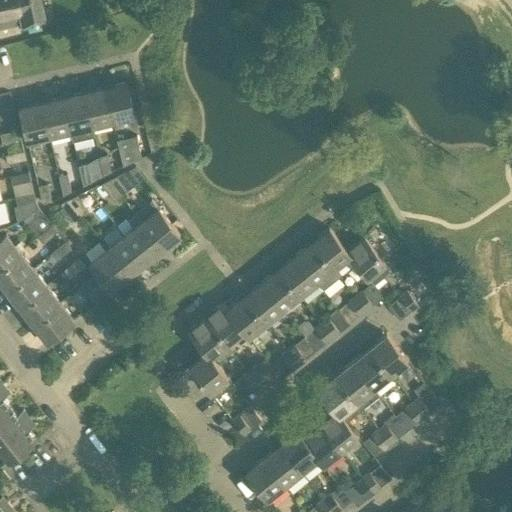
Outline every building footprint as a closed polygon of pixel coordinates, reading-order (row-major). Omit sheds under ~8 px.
[(8,30),(45,21),(40,0),(0,0),(0,27),(8,26),(8,30)] [(126,81),(114,83),(113,80),(102,82),(103,86),(104,86),(112,120),(134,115),(126,81)] [(103,86),(93,88),(92,85),(81,87),(82,91),(83,91),(91,125),(112,120),(104,86),(103,86)] [(71,90),(60,92),(61,96),(62,96),(70,130),(72,137),(93,132),(91,125),(83,91),(82,91),(72,93),(71,90)] [(61,96),(51,98),(50,94),(39,97),(40,101),(41,101),(49,135),(70,130),(62,96),(61,96)] [(40,101),(30,103),(29,99),(18,102),(27,140),(49,135),(41,101),(40,101)] [(0,119),(15,116),(13,107),(0,110),(0,119)] [(19,129),(0,133),(2,142),(21,138),(19,129)] [(136,138),(117,142),(123,168),(141,160),(136,138)] [(24,150),(5,154),(7,163),(26,159),(24,150)] [(107,153),(98,156),(103,175),(111,171),(107,153)] [(87,163),(78,165),(83,185),(91,181),(87,163)] [(29,171),(10,175),(12,184),(31,180),(29,171)] [(67,173),(58,175),(63,195),(71,191),(67,173)] [(116,175),(108,179),(121,195),(127,189),(116,175)] [(121,195),(108,179),(100,183),(101,184),(108,193),(114,200),(121,195)] [(38,185),(42,202),(51,200),(47,183),(38,185)] [(101,184),(95,188),(103,197),(108,193),(101,184)] [(33,192),(15,196),(17,205),(36,201),(33,192)] [(76,195),(68,199),(81,215),(88,209),(76,195)] [(81,215),(68,199),(60,203),(74,220),(81,215)] [(38,206),(23,218),(29,225),(43,213),(38,206)] [(158,206),(140,220),(164,251),(172,244),(170,241),(179,233),(158,206)] [(164,251),(140,220),(123,234),(145,261),(154,254),(157,257),(164,251)] [(52,224),(37,236),(42,243),(57,231),(52,224)] [(346,248),(329,227),(311,240),(333,267),(349,254),(350,254),(346,249),(346,248)] [(5,233),(0,236),(0,265),(19,250),(18,249),(24,244),(13,230),(7,235),(5,233)] [(145,261),(123,234),(107,247),(131,278),(139,271),(136,268),(145,261)] [(346,248),(346,249),(350,254),(349,254),(373,284),(390,270),(384,263),(385,262),(363,235),(346,248)] [(311,240),(294,254),(316,281),(317,280),(323,288),(339,276),(333,268),(333,267),(311,240)] [(65,241),(50,252),(56,259),(71,248),(65,241)] [(131,278),(107,247),(89,261),(111,288),(120,281),(123,284),(131,278)] [(0,265),(0,281),(5,288),(6,289),(33,267),(19,250),(0,265)] [(316,281),(294,254),(278,267),(299,294),(316,281)] [(79,258),(64,269),(69,276),(84,264),(79,258)] [(6,289),(5,288),(2,291),(9,299),(12,297),(18,305),(19,306),(46,284),(33,267),(6,289)] [(299,294),(278,267),(261,281),(282,308),(299,294)] [(98,282),(93,275),(78,287),(83,293),(98,282)] [(261,281),(244,294),(265,322),(282,308),(261,281)] [(19,306),(18,305),(15,308),(22,316),(25,313),(32,322),(59,301),(46,284),(19,306)] [(361,289),(354,294),(367,311),(374,305),(361,289)] [(411,311),(419,305),(406,289),(398,295),(411,311)] [(244,294),(227,307),(227,308),(244,329),(243,329),(248,335),(265,322),(244,294)] [(367,311),(354,294),(347,300),(360,316),(367,311)] [(32,322),(29,324),(35,333),(39,330),(46,340),(73,318),(59,301),(32,322)] [(227,342),(243,329),(244,329),(227,308),(227,307),(222,301),(205,315),(227,342)] [(227,342),(205,315),(188,329),(205,351),(206,350),(210,356),(210,355),(220,348),(226,355),(233,350),(227,342)] [(327,316),(320,321),(333,337),(340,332),(327,316)] [(333,337),(320,321),(313,327),(326,343),(333,337)] [(386,333),(368,347),(390,374),(407,360),(386,333)] [(287,348),(299,364),(306,359),(293,343),(287,348)] [(368,347),(351,360),(373,387),(374,387),(390,374),(368,347)] [(299,364),(287,348),(279,354),(292,370),(299,364)] [(206,350),(205,351),(188,364),(214,397),(222,391),(218,385),(228,377),(210,355),(210,356),(206,350)] [(351,360),(335,374),(362,408),(379,394),(374,387),(373,387),(351,360)] [(248,370),(260,385),(267,379),(255,364),(248,370)] [(260,385),(248,370),(242,375),(253,390),(260,385)] [(362,408),(335,374),(317,387),(335,409),(339,414),(340,414),(345,420),(362,408)] [(3,384),(0,386),(0,412),(10,405),(3,396),(9,392),(3,384)] [(418,395),(411,400),(425,416),(431,411),(418,395)] [(425,416),(411,400),(404,406),(417,422),(425,416)] [(17,414),(10,405),(0,412),(0,439),(29,416),(23,409),(17,414)] [(335,409),(318,422),(340,449),(357,436),(345,420),(340,414),(339,414),(335,409)] [(243,434),(250,428),(238,414),(232,419),(243,434)] [(34,424),(29,416),(0,439),(0,450),(7,460),(36,437),(28,428),(34,424)] [(318,422),(302,435),(301,436),(318,457),(323,463),(340,449),(318,422)] [(385,422),(378,427),(391,443),(398,438),(385,422)] [(391,443),(378,427),(370,433),(383,449),(391,443)] [(301,436),(302,435),(297,429),(280,443),(301,470),(318,457),(301,436)] [(280,443),(263,457),(284,484),(301,470),(280,443)] [(284,484),(263,457),(245,470),(267,498),(284,484)] [(361,476),(374,492),(381,487),(368,471),(361,476)] [(374,492),(361,476),(354,482),(367,498),(374,492)] [(323,497),(334,511),(336,511),(342,508),(329,491),(323,497)] [(446,511),(432,494),(414,508),(417,511),(446,511)] [(334,511),(323,497),(315,503),(322,511),(334,511)] [(10,511),(13,510),(7,502),(0,508),(0,511),(10,511)]
